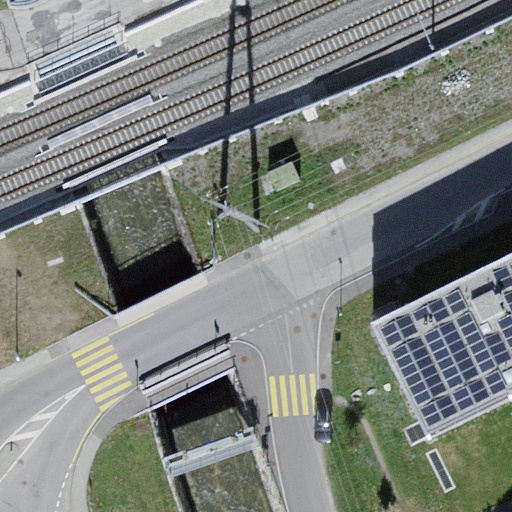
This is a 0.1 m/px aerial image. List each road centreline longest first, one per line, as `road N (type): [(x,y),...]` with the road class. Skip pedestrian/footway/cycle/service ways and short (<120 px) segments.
road 1 (residential): [(0,467),(95,372),(269,289)]
road 2 (residential): [(511,175),(269,289)]
road 3 (residential): [(269,289),(306,511)]
road 4 (residential): [(116,2),(0,49)]
